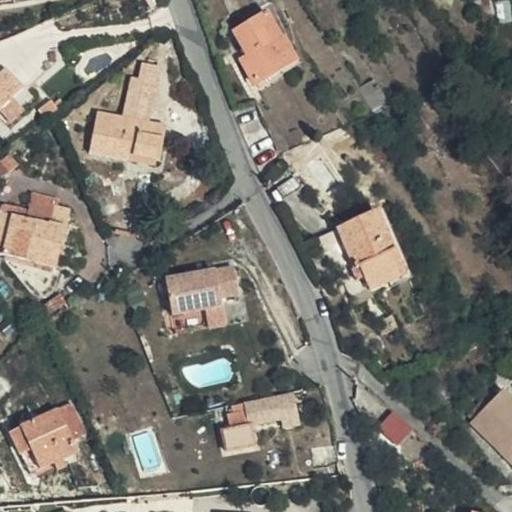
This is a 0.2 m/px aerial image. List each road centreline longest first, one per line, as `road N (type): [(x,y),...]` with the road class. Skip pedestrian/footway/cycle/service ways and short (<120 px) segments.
road 1 (residential): [(183,0),(334,338),(371,511)]
road 2 (unknown): [(340,365),(508,511)]
